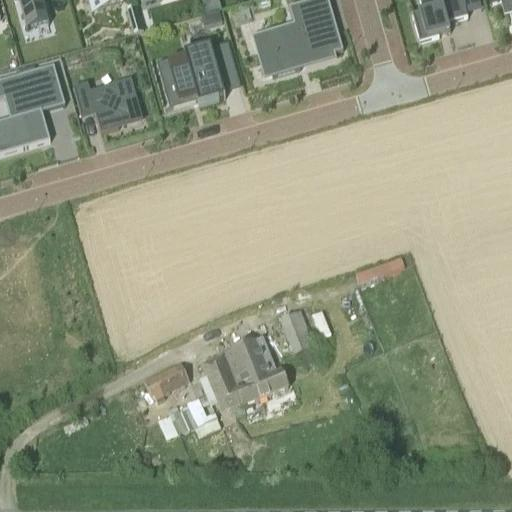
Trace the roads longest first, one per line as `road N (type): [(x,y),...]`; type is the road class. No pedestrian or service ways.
road 1 (residential): [(0,207),(394,95)]
road 2 (unclassified): [(3,511),(11,452),(34,428),(190,350)]
road 3 (residential): [(394,95),(511,61)]
